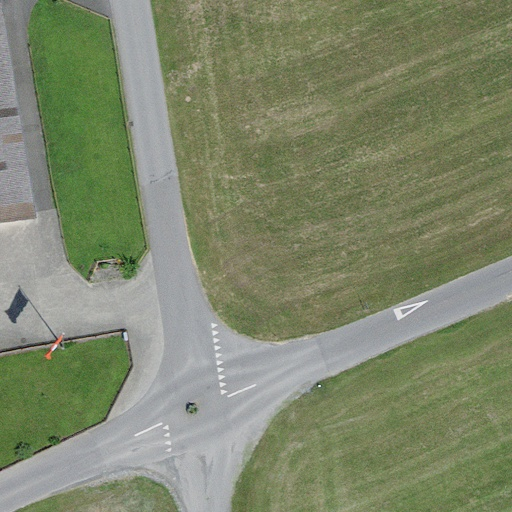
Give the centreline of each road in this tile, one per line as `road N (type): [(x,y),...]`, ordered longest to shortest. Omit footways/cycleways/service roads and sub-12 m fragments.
road 1 (unclassified): [(124,0),(194,401)]
road 2 (unclassified): [(511,272),(194,401)]
road 3 (unclassified): [(194,401),(0,493)]
